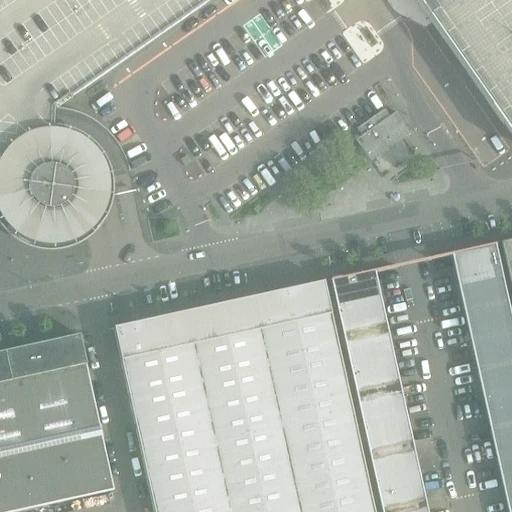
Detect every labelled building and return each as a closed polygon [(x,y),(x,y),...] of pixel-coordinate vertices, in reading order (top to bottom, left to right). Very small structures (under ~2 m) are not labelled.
[(511,0),(0,0),(0,198),(28,192),(29,195),(31,201),(35,205),(40,209),(45,211),(53,211),(58,209),(64,206),(68,202),(70,197),(72,191),(72,186),(72,185),(70,179),(67,174),(62,171),(57,168),(51,167),(53,126),(53,118),(54,107),(54,106),(67,97),(69,100),(71,99),(67,94),(67,95),(66,94),(86,80),(115,60),(127,52),(133,47),(142,41),(158,30),(166,24),(194,5),(200,0),(414,0),(435,28),(440,36),(447,46),(457,61),(459,63),(463,69),(467,75),(495,115),(511,137),(511,139),(511,0)] [(370,163),(410,135),(395,113),(389,117),(384,110),(356,130),(361,137),(355,141),(370,163)] [(511,240),(500,243),(511,299),(511,240)] [(458,283),(501,274),(495,245),(452,254),(458,283)] [(335,311),(378,301),(372,272),(329,282),(335,311)] [(501,274),(458,283),(464,313),(507,303),(501,274)] [(186,313),(112,329),(152,511),(373,511),(357,438),(323,283),(320,283),(263,296),(224,304),(186,313)] [(378,301),(335,311),(342,340),(385,330),(378,301)] [(511,323),(507,303),(464,313),(471,342),(511,333),(511,323)] [(385,330),(342,340),(348,369),(391,360),(385,330)] [(511,333),(471,342),(477,371),(511,363),(511,333)] [(0,511),(18,511),(112,491),(113,491),(85,367),(85,366),(79,336),(77,336),(77,337),(0,353),(0,511)] [(391,360),(348,369),(355,398),(398,389),(391,360)] [(511,363),(477,371),(484,401),(511,394),(511,363)] [(398,389),(355,398),(361,428),(404,418),(398,389)] [(511,394),(484,401),(490,430),(511,425),(511,394)] [(404,418),(361,428),(368,457),(411,448),(404,418)] [(511,425),(490,430),(497,459),(511,455),(511,425)] [(411,448),(368,457),(374,486),(417,477),(411,448)] [(511,455),(497,459),(503,489),(511,486),(511,455)] [(417,477),(374,486),(379,511),(397,511),(424,506),(417,477)] [(511,511),(511,486),(503,489),(508,511),(511,511)]
